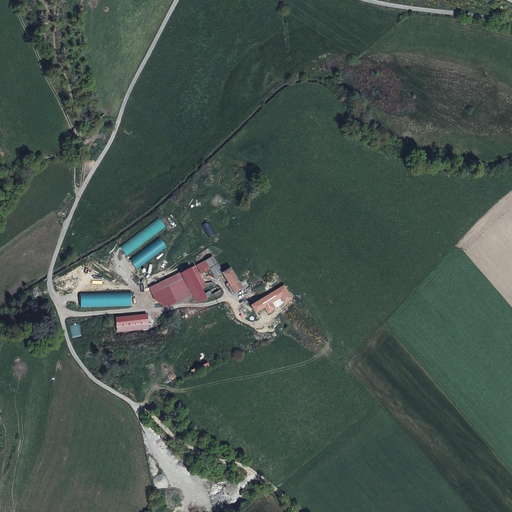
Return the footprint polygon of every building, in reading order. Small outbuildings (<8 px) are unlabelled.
[(165,227),(158,218),(120,247),(126,256),(165,227)] [(163,250),(158,243),(137,257),(142,264),(163,250)] [(218,260),(215,254),(211,256),(206,259),(207,260),(197,264),(198,268),(208,264),(215,276),(223,272),(224,271),(219,261),(218,260)] [(180,273),(196,303),(211,294),(209,290),(203,293),(193,275),(190,267),(189,268),(180,273)] [(231,267),(224,271),(223,272),(229,283),(228,285),(232,293),(242,288),(231,267)] [(188,295),(177,273),(148,288),(155,301),(156,300),(157,303),(158,302),(159,304),(160,303),(161,305),(162,304),(164,307),(188,295)] [(264,309),(256,295),(245,301),(252,315),(264,309)] [(147,314),(115,318),(116,328),(148,324),(147,314)] [(79,323),(70,325),(73,338),(82,336),(79,323)] [(207,363),(190,370),(192,374),(208,367),(207,363)]
